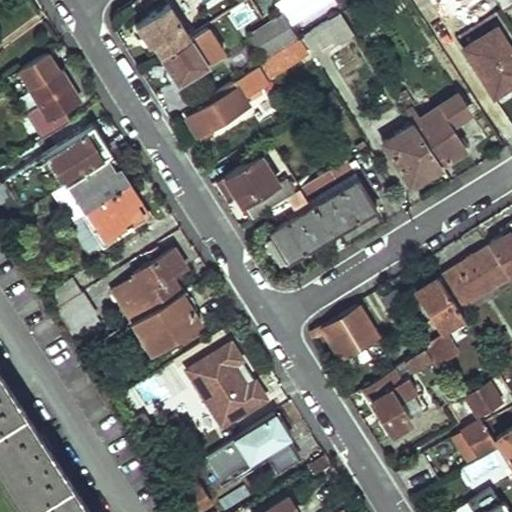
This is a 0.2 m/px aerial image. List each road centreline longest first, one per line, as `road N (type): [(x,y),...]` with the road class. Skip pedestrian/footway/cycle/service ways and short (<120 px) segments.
road 1 (residential): [(78,4),(89,38),(133,109),(166,144),(273,323)]
road 2 (residential): [(273,323),(511,173)]
road 3 (residential): [(0,305),(131,511)]
road 4 (residential): [(273,323),(394,511)]
